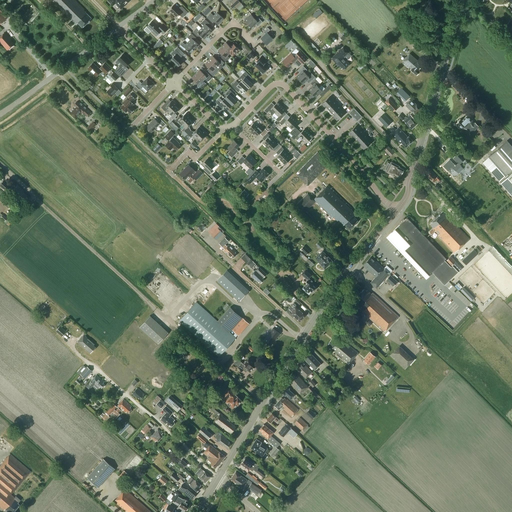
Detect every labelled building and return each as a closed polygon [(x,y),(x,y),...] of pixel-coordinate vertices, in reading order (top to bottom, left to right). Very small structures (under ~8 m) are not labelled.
[(78,23),(83,28),(92,19),(85,13),(86,12),(84,10),(84,9),(75,0),(55,0),(53,2),(71,19),(74,22),(74,21),(77,24),(78,23)] [(121,8),(125,5),(124,4),(127,1),(128,2),(130,0),(109,0),(113,5),(116,2),(121,8)] [(179,9),(175,4),(169,10),(177,17),(180,14),(183,17),(188,12),(182,6),(179,9)] [(211,10),(208,7),(202,13),(205,16),(211,10)] [(213,19),(219,24),(224,19),(217,12),(214,16),(211,13),(207,17),(211,21),(213,19)] [(187,24),(194,16),(191,13),(188,16),(189,18),(187,21),(184,18),(182,19),(187,24)] [(244,20),(248,24),(255,18),(251,14),(244,20)] [(255,18),(248,24),(252,28),(256,24),(258,26),(263,22),(258,17),(256,19),(255,18)] [(201,23),(203,26),(201,28),(209,35),(213,31),(207,26),(210,23),(205,19),(201,23)] [(160,27),(153,20),(147,27),(156,36),(161,31),(163,34),(167,29),(162,24),(160,27)] [(268,27),(264,32),(266,34),(262,38),(267,44),(270,42),(269,41),(273,38),(267,33),(270,30),(268,27)] [(209,35),(201,28),(199,31),(196,28),(193,32),(197,36),(200,34),(205,39),(209,35)] [(13,44),(8,38),(9,37),(5,33),(0,37),(0,41),(4,46),(6,48),(6,49),(7,49),(13,44)] [(188,42),(195,49),(199,45),(194,40),(196,38),(191,33),(188,37),(190,40),(188,42)] [(195,49),(188,42),(186,45),(183,42),(179,46),(184,51),(186,48),(191,53),(195,49)] [(230,53),(233,56),(239,49),(233,43),(230,46),(226,42),(222,46),(230,53)] [(317,52),(319,50),(312,43),(310,45),(317,52)] [(230,53),(222,46),(218,50),(222,54),(220,56),(226,61),(229,58),(227,56),(230,53)] [(181,55),(179,53),(181,51),(177,47),(171,54),(174,56),(171,59),(179,66),(183,61),(179,57),(181,55)] [(349,64),(343,57),(348,52),(343,48),(331,58),(341,69),(342,68),(343,69),(349,64)] [(251,58),(253,59),(256,55),(252,50),(246,56),(250,59),(251,58)] [(299,51),(294,56),(291,53),(283,61),(288,67),(298,59),(302,64),(307,59),(299,51)] [(410,53),(403,61),(412,69),(411,70),(417,75),(420,71),(418,70),(422,65),(418,61),(410,53)] [(118,59),(115,62),(120,66),(126,72),(128,69),(126,67),(131,61),(123,54),(118,59)] [(217,60),(213,56),(209,60),(216,67),(217,67),(219,70),(220,70),(224,66),(222,65),(224,63),(219,58),(217,60)] [(255,66),(263,73),(268,68),(264,64),(267,61),(262,56),(256,61),(258,63),(255,66)] [(219,70),(217,67),(216,67),(209,60),(205,64),(209,68),(207,70),(213,76),(219,70)] [(93,63),(88,68),(96,77),(103,70),(106,74),(111,69),(105,63),(100,69),(93,63)] [(300,80),(307,74),(306,72),(308,71),(303,66),(299,70),(301,72),(296,76),(300,80)] [(200,70),(196,74),(203,81),(206,79),(208,81),(212,77),(206,71),(204,73),(200,70)] [(242,81),(241,81),(249,88),(253,84),(249,81),(252,78),(245,71),(239,78),(242,81)] [(110,76),(108,78),(112,82),(114,80),(115,81),(118,78),(113,73),(110,76)] [(307,74),(300,80),(304,84),(308,80),(310,82),(315,77),(311,73),(308,75),(307,74)] [(206,83),(203,81),(196,74),(192,78),(197,82),(194,85),(197,88),(202,87),(206,83)] [(309,90),(312,94),(319,87),(318,86),(322,81),(318,77),(311,83),(313,86),(309,90)] [(151,82),(148,78),(142,84),(139,81),(136,84),(141,89),(143,86),(148,91),(151,87),(152,88),(155,84),(152,81),(151,82)] [(249,88),(241,81),(239,83),(236,81),(232,85),(238,92),(241,89),(244,93),(249,88)] [(119,89),(113,83),(110,86),(111,87),(107,91),(112,96),(119,89)] [(323,90),(326,93),(332,88),(329,85),(323,90)] [(133,90),(130,87),(129,88),(124,93),(127,95),(127,96),(133,90)] [(323,91),(322,90),(319,87),(312,94),(316,97),(323,91)] [(225,94),(227,96),(225,98),(232,105),(237,101),(233,97),(235,95),(229,90),(225,94)] [(122,103),(124,105),(121,108),(126,112),(128,111),(131,113),(135,109),(132,106),(134,104),(132,102),(135,98),(130,94),(122,103)] [(338,104),(335,101),(333,99),(330,96),(322,104),(324,107),(325,107),(325,106),(328,109),(330,111),(333,114),(333,115),(341,108),(340,107),(338,104)] [(222,101),(220,98),(216,102),(222,108),(225,106),(228,109),(232,105),(225,98),(222,101)] [(387,106),(381,99),(376,104),(383,110),(387,106)] [(166,110),(168,112),(170,110),(175,105),(175,106),(177,104),(173,100),(168,105),(165,103),(161,107),(165,111),(166,110)] [(405,105),(414,115),(420,109),(410,100),(405,105)] [(397,108),(391,101),(387,104),(394,112),(397,108)] [(77,118),(81,114),(82,115),(83,113),(87,117),(91,113),(79,102),(78,103),(77,102),(74,105),(75,106),(70,112),(77,118)] [(271,116),(274,113),(275,113),(281,106),(277,102),(271,109),(268,106),(264,110),(267,113),(269,111),(270,112),(270,114),(271,116)] [(170,119),(168,122),(170,123),(172,121),(176,116),(174,114),(179,109),(175,106),(175,105),(170,110),(168,112),(172,116),(170,119)] [(281,106),(275,113),(279,117),(276,119),(278,122),(283,117),(281,115),(285,110),(281,106)] [(334,117),(335,118),(337,120),(346,113),(343,110),(341,108),(333,115),(334,116),(334,117)] [(354,108),(349,113),(357,121),(362,117),(354,108)] [(178,121),(182,125),(184,123),(184,124),(188,119),(189,119),(190,117),(186,113),(181,118),(179,116),(175,120),(177,122),(178,121)] [(390,120),(384,114),(380,119),(385,124),(390,120)] [(414,119),(410,115),(406,118),(405,117),(404,118),(400,114),(398,116),(402,121),(403,120),(411,129),(417,124),(413,120),(414,119)] [(284,122),(288,126),(295,119),(291,115),(289,117),(286,120),(284,118),(280,123),(282,125),(284,122)] [(470,135),(478,127),(475,123),(474,124),(471,121),(472,120),(467,116),(462,121),(460,120),(456,124),(462,130),(463,129),(470,135)] [(158,122),(155,118),(146,127),(152,132),(160,124),(163,127),(166,124),(161,119),(158,122)] [(182,133),(185,137),(191,130),(188,127),(192,122),(189,119),(188,119),(184,124),(184,123),(182,125),(184,128),(182,130),(183,132),(182,133)] [(299,123),(295,119),(288,126),(292,130),(290,133),(293,135),(297,131),(294,128),(299,123)] [(94,120),(87,128),(91,131),(97,125),(96,124),(97,123),(94,120)] [(248,129),(252,133),(259,126),(254,122),(248,129)] [(360,144),(368,137),(357,125),(349,133),(351,136),(352,135),(360,144)] [(196,139),(197,137),(202,132),(204,130),(200,126),(198,128),(193,133),(191,130),(185,137),(188,140),(192,135),(196,139)] [(259,126),(252,133),(256,137),(260,133),(263,136),(268,131),(265,129),(263,131),(259,126)] [(396,131),(409,145),(413,141),(409,137),(408,138),(399,128),(396,131)] [(297,131),(293,135),(291,137),(294,139),(296,138),(297,140),(300,137),(302,139),(309,132),(305,129),(300,134),(297,131)] [(171,130),(165,136),(170,141),(168,143),(165,145),(171,150),(173,148),(174,148),(175,149),(175,148),(177,150),(178,148),(181,146),(179,144),(180,144),(172,137),(175,134),(171,130)] [(208,134),(204,130),(202,132),(197,137),(199,139),(197,142),(199,143),(208,134)] [(406,148),(409,145),(396,131),(392,135),(401,144),(401,143),(406,148)] [(313,136),(309,132),(302,139),(306,143),(313,136)] [(262,143),(267,147),(273,140),(269,136),(270,135),(267,133),(262,138),(264,140),(262,143)] [(361,145),(360,145),(364,149),(372,141),(368,137),(360,144),(361,145)] [(273,140),(267,147),(271,151),(273,148),(275,151),(280,145),(278,143),(277,144),(273,140)] [(228,153),(232,158),(237,152),(235,150),(239,145),(235,141),(228,148),(230,151),(228,153)] [(490,156),(483,162),(500,182),(511,170),(511,146),(507,141),(490,156)] [(387,145),(383,149),(390,156),(394,152),(387,145)] [(281,161),(287,154),(283,150),(284,149),(282,147),(277,152),(279,154),(277,157),(281,161)] [(318,152),(296,174),(306,184),(328,162),(318,152)] [(256,162),(249,154),(245,158),(242,156),(237,161),(241,165),(244,162),(250,168),(256,162)] [(287,154),(281,161),(285,165),(291,158),(287,154)] [(456,155),(453,158),(452,157),(443,166),(448,171),(452,167),(456,171),(461,166),(460,164),(463,162),(456,155)] [(214,166),(207,159),(203,164),(207,168),(205,170),(210,175),(212,173),(210,171),(214,166)] [(404,170),(399,167),(391,162),(390,163),(388,162),(383,171),(386,172),(394,176),(395,175),(400,178),(402,174),(404,170)] [(192,176),(196,180),(203,173),(199,169),(196,172),(189,165),(180,174),(186,180),(192,173),(194,175),(192,176)] [(260,173),(256,177),(262,182),(269,174),(263,168),(259,173),(260,173)] [(255,169),(248,177),(249,178),(256,170),(255,169)] [(249,178),(246,180),(247,181),(249,183),(250,184),(256,177),(260,173),(259,173),(256,170),(249,178)] [(436,180),(438,182),(441,180),(438,176),(437,177),(431,171),(430,172),(428,170),(426,170),(425,171),(425,173),(434,182),(436,180)] [(210,176),(216,181),(219,178),(214,172),(210,176)] [(511,172),(501,182),(511,195),(511,172)] [(3,181),(0,184),(0,186),(6,191),(10,187),(3,181)] [(23,193),(24,191),(17,185),(11,192),(14,195),(15,194),(17,197),(18,196),(22,200),(26,196),(23,193)] [(315,203),(334,221),(336,220),(337,221),(336,222),(335,221),(332,224),(334,226),(338,222),(339,223),(340,222),(343,225),(345,224),(350,229),(358,221),(353,216),(355,214),(351,210),(352,209),(328,186),(313,200),(307,194),(297,204),(305,213),(315,203)] [(433,229),(430,232),(432,234),(435,231),(436,230),(439,234),(438,235),(455,253),(469,239),(443,211),(430,223),(434,228),(433,229)] [(3,214),(0,216),(0,217),(6,224),(9,221),(7,219),(7,218),(3,214)] [(428,240),(407,218),(388,236),(417,266),(420,270),(420,269),(428,277),(446,259),(432,244),(428,240)] [(223,233),(225,231),(216,223),(208,231),(212,235),(212,236),(219,242),(226,236),(223,233)] [(228,245),(227,246),(225,244),(229,241),(225,237),(219,244),(225,249),(223,251),(231,258),(232,257),(233,258),(236,255),(235,254),(236,252),(228,245)] [(306,255),(310,252),(304,245),(301,249),(306,255)] [(474,249),(462,260),(466,265),(478,253),(474,249)] [(332,261),(323,252),(315,259),(318,262),(325,269),(332,261)] [(486,255),(475,265),(479,269),(490,259),(486,255)] [(371,283),(377,288),(390,274),(384,268),(384,269),(378,263),(377,264),(370,257),(362,266),(375,278),(371,283)] [(450,257),(446,261),(451,266),(455,262),(450,257)] [(251,259),(246,263),(251,268),(256,264),(251,259)] [(460,271),(463,268),(457,261),(454,264),(460,271)] [(449,264),(436,276),(445,285),(449,281),(459,272),(453,266),(451,267),(449,264)] [(260,267),(256,271),(256,270),(251,275),(259,283),(259,282),(261,283),(264,280),(263,279),(267,274),(260,267)] [(227,270),(217,281),(239,302),(249,291),(227,270)] [(313,291),(314,291),(316,289),(316,287),(314,285),(311,283),(313,281),(310,278),(312,276),(306,270),(302,274),(308,280),(307,282),(308,283),(303,289),(308,293),(311,293),(312,291),(313,291)] [(398,282),(390,275),(386,280),(393,287),(398,282)] [(398,317),(372,293),(371,295),(367,290),(366,292),(364,289),(354,300),(359,305),(358,306),(360,308),(360,309),(362,312),(384,332),(398,317)] [(197,302),(180,321),(219,357),(236,338),(197,302)] [(41,314),(47,307),(44,304),(38,311),(41,314)] [(296,305),(289,312),(300,322),(306,315),(301,310),(302,309),(300,307),(299,308),(296,305)] [(151,315),(141,326),(159,343),(170,332),(151,315)] [(243,318),(232,329),(239,335),(240,334),(239,333),(247,324),(248,325),(249,323),(243,318)] [(55,331),(61,336),(66,331),(60,326),(55,331)] [(280,334),(273,329),(264,341),(270,346),(280,334)] [(89,350),(91,353),(96,348),(93,346),(94,345),(84,336),(78,343),(87,351),(89,350)] [(357,353),(339,338),(337,340),(334,337),(328,344),(333,348),(332,349),(338,354),(337,355),(348,364),(357,353)] [(400,345),(391,355),(406,369),(416,358),(400,345)] [(307,351),(302,358),(303,358),(315,370),(317,367),(320,364),(316,360),(311,355),(311,354),(307,351)] [(364,360),(369,364),(375,356),(370,352),(364,360)] [(256,366),(256,365),(249,359),(247,362),(245,361),(243,364),(237,360),(233,366),(237,369),(239,366),(246,372),(247,370),(250,372),(253,369),(254,369),(256,366)] [(312,372),(304,363),(301,361),(296,369),(300,371),(300,372),(306,378),(312,372)] [(81,374),(86,367),(84,365),(77,373),(80,375),(81,374)] [(85,378),(92,370),(87,366),(86,367),(81,374),(85,378)] [(292,385),(300,394),(308,388),(298,376),(297,377),(292,374),(288,381),(293,384),(292,385)] [(104,385),(103,383),(104,382),(97,375),(86,386),(90,389),(95,384),(99,388),(100,387),(101,388),(104,385)] [(393,375),(386,382),(388,384),(394,377),(393,375)] [(227,385),(232,380),(228,377),(224,382),(227,385)] [(318,394),(311,385),(308,388),(312,393),(314,392),(317,397),(319,396),(318,394)] [(205,386),(202,390),(207,394),(210,390),(205,386)] [(286,394),(290,399),(294,395),(289,390),(289,389),(284,386),(280,392),(285,395),(286,394)] [(238,404),(238,405),(242,401),(238,397),(238,398),(235,395),(236,394),(229,387),(220,397),(230,406),(230,405),(234,409),(238,404)] [(143,396),(142,395),(143,394),(137,388),(132,394),(135,397),(136,397),(138,399),(139,398),(140,399),(143,396)] [(183,406),(170,395),(165,401),(177,412),(183,406)] [(298,410),(288,400),(287,401),(284,398),(283,400),(281,398),(275,406),(279,410),(281,407),(292,417),(298,410)] [(127,411),(128,413),(131,409),(130,408),(131,406),(124,399),(118,406),(126,413),(127,411)] [(156,404),(161,408),(164,404),(160,400),(159,400),(156,404)] [(105,419),(117,406),(114,404),(102,417),(105,419)] [(174,420),(170,417),(174,412),(166,406),(163,410),(167,413),(161,419),(166,424),(166,423),(169,426),(170,425),(171,426),(174,423),(173,422),(174,420)] [(115,409),(111,413),(116,418),(120,413),(118,412),(121,410),(119,408),(117,410),(115,409)] [(316,415),(310,409),(306,413),(312,419),(316,415)] [(220,414),(214,422),(223,429),(224,429),(225,429),(229,432),(230,433),(230,432),(231,433),(237,427),(220,414)] [(278,421),(275,418),(275,417),(272,414),(266,419),(270,423),(273,420),(276,422),(278,421)] [(302,431),(307,426),(299,418),(294,424),(302,431)] [(148,424),(142,430),(146,434),(152,428),(148,424)] [(284,424),(278,432),(283,436),(290,429),(284,424)] [(264,425),(259,430),(263,433),(262,434),(268,439),(275,446),(279,442),(271,436),(273,433),(264,425)] [(203,426),(199,431),(208,440),(212,435),(207,430),(203,426)] [(163,436),(161,435),(163,434),(158,429),(150,437),(155,442),(156,441),(157,442),(163,436)] [(204,443),(208,439),(200,433),(196,437),(204,443)] [(223,445),(228,448),(230,444),(229,443),(230,442),(226,439),(227,438),(221,435),(218,439),(217,442),(222,445),(223,445)] [(256,439),(251,448),(256,451),(255,452),(262,457),(267,449),(260,444),(261,442),(256,439)] [(211,465),(215,469),(224,457),(210,445),(204,453),(210,459),(208,461),(211,464),(211,465)] [(275,447),(269,453),(274,457),(279,450),(275,447)] [(0,507),(1,507),(4,510),(5,509),(8,511),(12,511),(19,505),(17,504),(20,500),(16,497),(15,498),(11,495),(30,472),(10,454),(0,465),(0,507)] [(99,487),(115,469),(104,458),(87,477),(99,487)] [(267,472),(256,464),(253,462),(252,463),(246,458),(241,464),(248,470),(249,468),(253,471),(254,470),(263,477),(267,472)] [(187,464),(182,459),(178,463),(184,468),(187,464)] [(124,480),(129,475),(124,470),(119,476),(124,480)] [(198,477),(205,483),(210,477),(203,471),(198,477)] [(241,488),(247,480),(241,476),(235,472),(231,479),(236,483),(235,484),(241,488)] [(248,472),(246,476),(258,485),(260,482),(248,472)] [(176,482),(180,478),(173,473),(170,477),(176,482)] [(164,484),(167,480),(162,476),(158,481),(160,482),(161,481),(164,484)] [(201,485),(191,476),(187,481),(190,484),(189,485),(197,492),(200,488),(199,487),(201,485)] [(262,490),(251,483),(248,488),(258,495),(262,490)] [(187,488),(181,486),(178,490),(182,493),(182,492),(192,499),(193,499),(194,497),(194,496),(195,494),(187,488)] [(282,486),(279,490),(285,494),(288,491),(282,486)] [(150,511),(125,489),(114,501),(126,511),(150,511)] [(183,499),(180,497),(181,495),(176,491),(175,493),(172,492),(167,498),(171,501),(173,499),(177,502),(180,504),(179,506),(181,508),(182,508),(186,510),(190,505),(186,502),(188,500),(184,499),(183,499)] [(167,498),(162,493),(158,497),(163,502),(167,498)] [(173,507),(169,505),(166,503),(162,510),(165,511),(173,511),(171,510),(173,507)]
